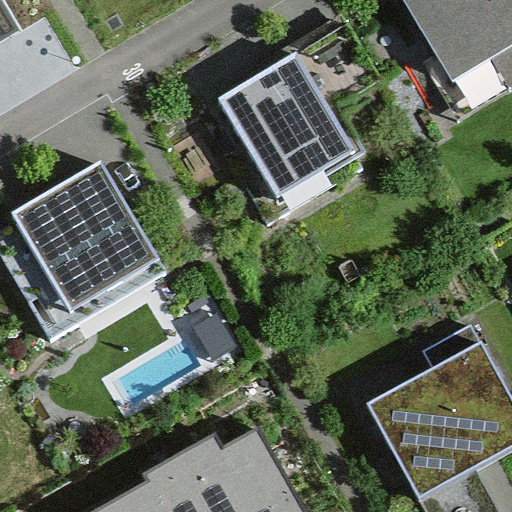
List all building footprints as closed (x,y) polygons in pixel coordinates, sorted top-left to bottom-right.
[(511,0),(429,0),(387,25),(455,138),(511,104),(511,0)] [(247,100),(210,121),(269,226),(350,180),(319,123),(375,92),(338,26),(238,83),(247,100)] [(152,281),(95,181),(0,235),(57,335),(152,281)] [(433,390),(371,424),(418,511),(490,511),(473,480),(511,458),(511,417),(466,335),(417,362),(433,390)] [(213,452),(179,470),(201,511),(294,511),(257,444),(220,465),(213,452)] [(201,511),(179,470),(152,485),(157,495),(125,511),(201,511)]
